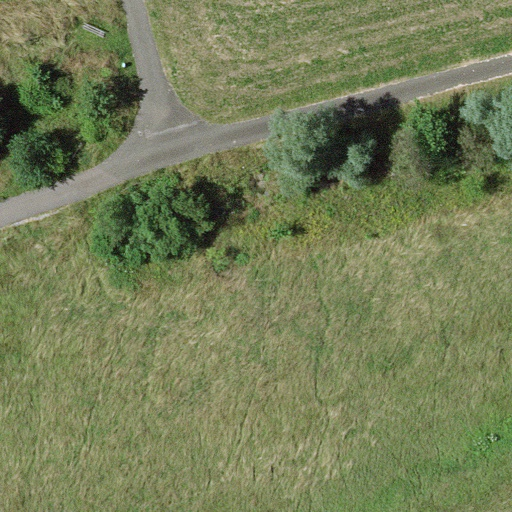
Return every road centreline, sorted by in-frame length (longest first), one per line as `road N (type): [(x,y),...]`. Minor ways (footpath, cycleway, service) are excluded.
road 1 (track): [(168,138),(511,60)]
road 2 (track): [(0,205),(168,138)]
road 3 (track): [(127,0),(168,138)]
